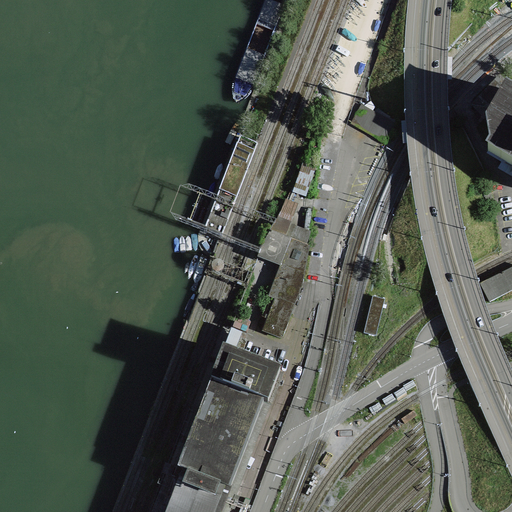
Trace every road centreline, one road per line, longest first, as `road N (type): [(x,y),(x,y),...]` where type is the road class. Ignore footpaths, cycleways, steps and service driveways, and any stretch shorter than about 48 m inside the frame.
road 1 (secondary): [(511,422),(467,320),(438,216),(425,72),(430,0)]
road 2 (unclassified): [(420,362),(293,441),(260,511)]
road 3 (secondary): [(465,511),(441,352)]
road 4 (residential): [(420,362),(440,482),(434,511)]
road 5 (residential): [(511,304),(441,321),(429,330),(420,362)]
